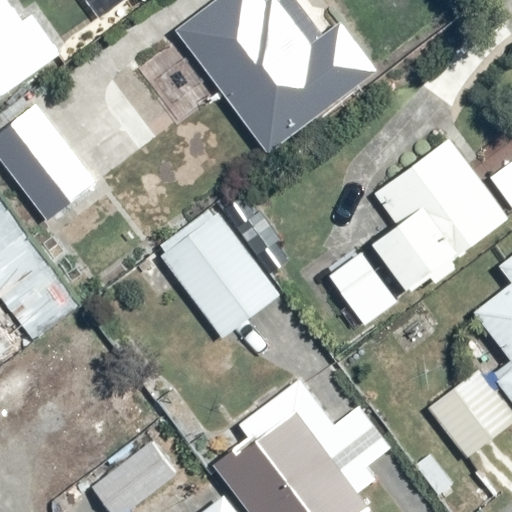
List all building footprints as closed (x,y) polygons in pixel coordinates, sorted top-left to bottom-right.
[(0,0),(0,96),(63,54),(35,13),(24,20),(10,0),(0,0)] [(269,0),(268,1),(266,0),(219,0),(180,29),(272,155),(385,70),(346,21),(316,42),(282,0),(269,0)] [(101,181),(97,176),(134,146),(89,89),(61,111),(47,94),(0,131),(0,156),(51,221),(101,181)] [(413,291),(511,218),(453,138),(378,191),(401,224),(377,241),(413,291)] [(160,249),(162,252),(140,268),(159,293),(181,277),(225,338),(282,296),(216,207),(160,249)] [(399,302),(365,252),(332,274),(367,324),(399,302)] [(511,256),(502,264),(511,276),(511,286),(479,311),(511,355),(511,372),(501,380),(511,393),(511,256)] [(0,372),(28,351),(0,314),(0,372)] [(511,426),(511,412),(480,366),(429,402),(468,457),(511,426)] [(378,511),(303,409),(221,467),(254,511),(378,511)] [(96,478),(120,511),(127,511),(180,474),(153,437),(96,478)] [(240,511),(229,496),(208,511),(240,511)]
